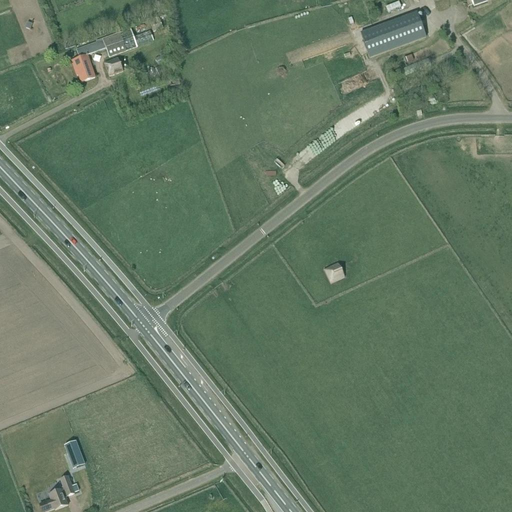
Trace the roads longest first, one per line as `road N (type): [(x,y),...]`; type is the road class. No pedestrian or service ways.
road 1 (unclassified): [(147,327),(369,148),(441,121),(511,119)]
road 2 (secondary): [(292,511),(147,327)]
road 3 (secondary): [(147,327),(0,168)]
